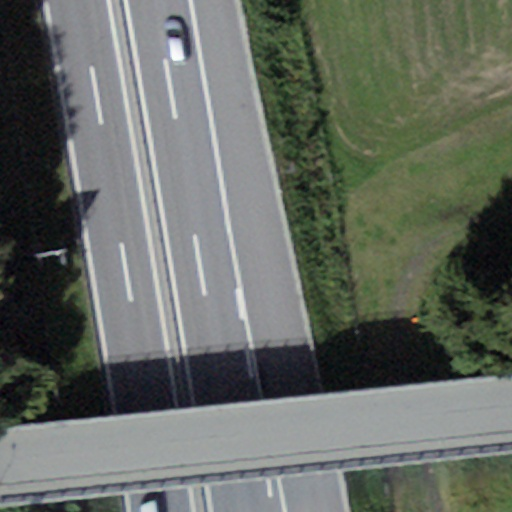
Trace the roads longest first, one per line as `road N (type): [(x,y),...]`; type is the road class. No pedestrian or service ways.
road 1 (trunk): [(239,511),(154,0)]
road 2 (trunk): [(77,0),(161,511)]
road 3 (unclassified): [(511,406),(0,463)]
